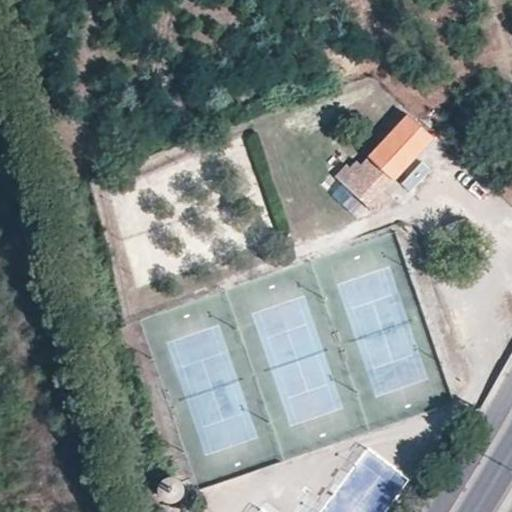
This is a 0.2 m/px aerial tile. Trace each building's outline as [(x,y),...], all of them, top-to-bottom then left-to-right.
[(379,146),(402,168),(432,137),(378,85),(354,111),(385,141),(379,146)] [(442,118),(429,105),(419,115),(432,128),(442,118)] [(394,178),(402,168),(379,146),(370,155),(394,178)] [(394,178),(370,155),(361,165),(356,161),(346,172),(344,170),(337,177),(370,208),(373,211),(389,195),(383,190),(394,178)] [(183,489),(182,485),(180,481),(176,479),(172,477),(168,478),(164,480),(161,483),(160,487),(160,491),(162,495),(165,498),(169,500),(173,501),(177,499),(180,497),(182,493),(183,489)]
